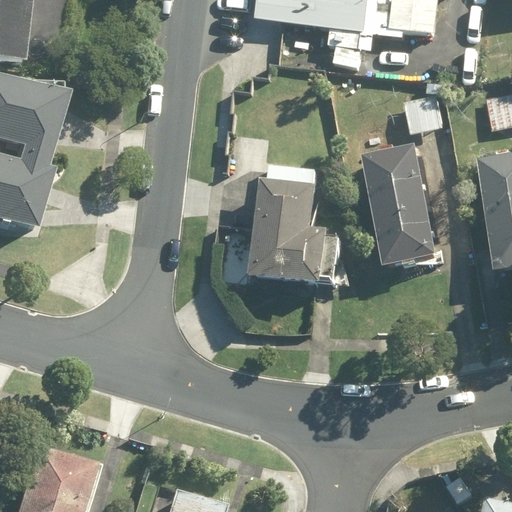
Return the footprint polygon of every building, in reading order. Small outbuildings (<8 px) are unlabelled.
[(0,0),(0,69),(23,72),(32,0),(0,0)] [(375,0),(265,0),(264,18),(370,31),(375,0)] [(70,103),(0,82),(0,143),(22,150),(17,168),(47,177),(70,103)] [(511,97),(490,101),(495,132),(511,129),(511,97)] [(441,100),(405,107),(411,140),(447,134),(441,100)] [(423,152),(368,162),(388,275),(443,265),(423,152)] [(17,168),(0,162),(0,226),(36,237),(53,176),(47,177),(17,168)] [(511,162),(480,167),(499,280),(511,277),(511,162)] [(273,187),(258,186),(250,286),(335,293),(341,235),(320,233),(323,191),(317,191),(319,172),(275,168),(273,187)] [(37,452),(17,511),(88,511),(101,472),(37,452)] [(220,511),(171,497),(166,511),(220,511)] [(511,511),(511,506),(488,501),(485,511),(511,511)]
